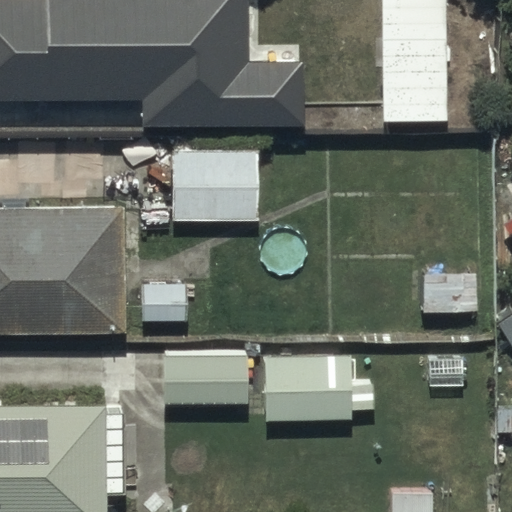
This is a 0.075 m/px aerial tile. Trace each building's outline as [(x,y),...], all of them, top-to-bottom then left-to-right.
[(244,0),(0,0),(0,99),(144,97),(144,122),(300,119),(298,62),(246,63),(244,0)] [(511,0),(498,0),(501,89),(506,87),(511,96),(511,118),(507,122),(511,130),(511,0)] [(254,146),(167,148),(168,217),(255,216),(254,146)] [(117,205),(0,205),(0,329),(118,329),(117,205)] [(475,270),(419,270),(419,307),(474,308),(475,270)] [(161,350),(160,398),(242,399),(242,350),(161,350)] [(346,353),(261,353),(260,416),(347,416),(347,407),(369,408),(369,381),(346,381),(346,353)] [(116,402),(0,401),(0,511),(96,511),(97,489),(116,489),(116,402)] [(428,511),(428,489),(387,489),(387,511),(428,511)]
